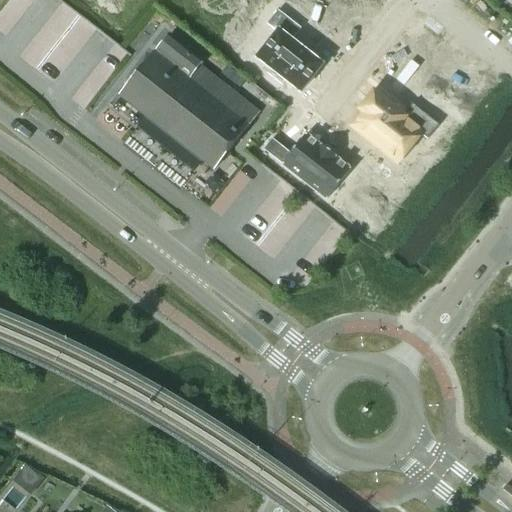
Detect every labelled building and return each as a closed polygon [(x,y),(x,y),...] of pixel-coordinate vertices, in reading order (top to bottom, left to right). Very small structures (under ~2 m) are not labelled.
[(372,0),(327,0),(320,9),(351,34),(376,3),(372,0)] [(299,30),(277,12),(267,25),(277,32),(256,59),(271,70),(268,74),(282,86),(285,81),(300,93),(322,66),(290,41),(299,30)] [(202,162),(214,171),(259,114),(198,67),(202,62),(169,36),(155,54),(154,53),(119,97),(145,117),(145,118),(146,117),(202,161),(201,162),(201,163),(202,162)] [(460,74),(427,48),(412,67),(405,62),(395,76),(414,91),(416,88),(437,104),(460,74)] [(377,98),(354,128),(398,162),(421,132),(377,98)] [(271,140),(264,149),(327,199),(351,169),(304,132),(288,153),(271,140)]
